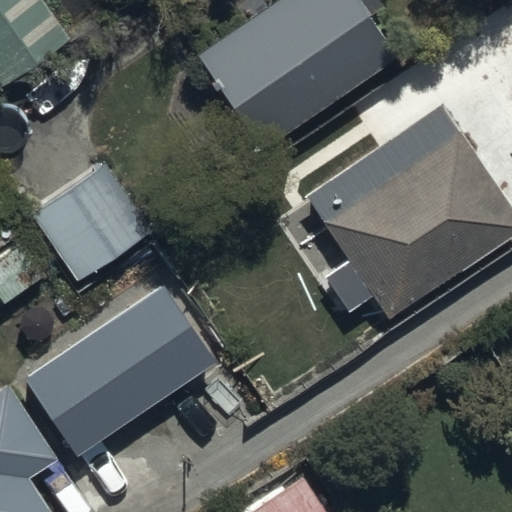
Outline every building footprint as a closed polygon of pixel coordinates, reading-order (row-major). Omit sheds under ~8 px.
[(50,0),(0,0),(0,72),(4,78),(72,34),(50,0)] [(380,0),(260,0),(193,46),(259,142),(391,51),(364,11),(380,0)] [(511,206),(437,96),(302,186),(346,251),(324,267),(345,298),(368,283),(385,308),(511,222),(511,206)] [(144,219),(100,157),(31,205),(75,267),(144,219)] [(167,284),(27,378),(80,456),(219,362),(167,284)] [(0,511),(54,511),(27,470),(59,449),(10,373),(0,379),(0,511)] [(330,511),(298,465),(235,508),(238,511),(330,511)]
